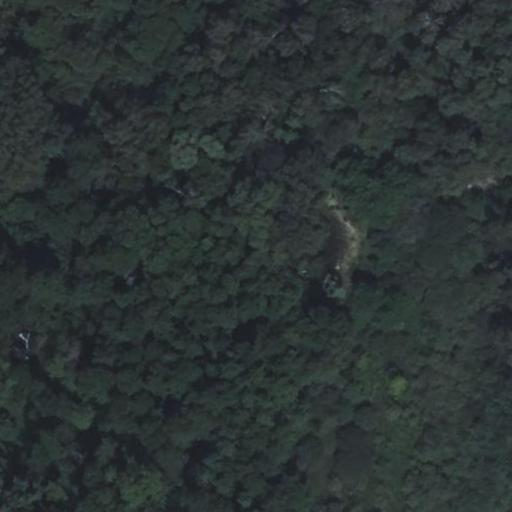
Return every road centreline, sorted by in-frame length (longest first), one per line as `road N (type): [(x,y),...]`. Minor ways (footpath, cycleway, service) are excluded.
road 1 (track): [(0,310),(87,481),(155,511)]
road 2 (track): [(212,511),(370,511)]
